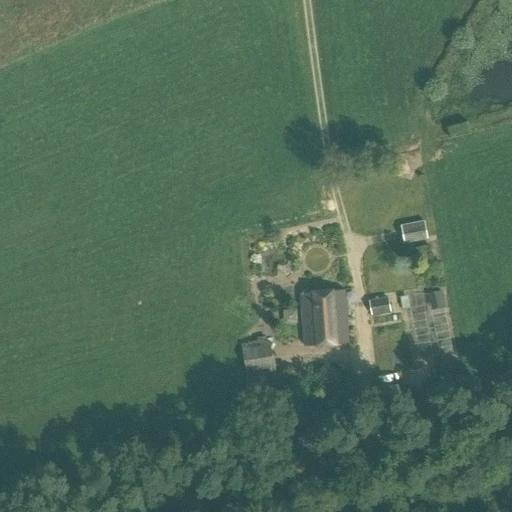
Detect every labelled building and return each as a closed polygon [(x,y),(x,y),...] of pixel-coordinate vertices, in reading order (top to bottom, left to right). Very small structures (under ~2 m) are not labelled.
[(400,224),(404,242),(426,237),(423,220),(400,224)] [(419,260),(429,258),(426,246),(416,248),(419,260)] [(325,292),(329,343),(348,342),(344,291),(325,292)] [(329,343),(325,292),(300,294),(304,345),(329,343)] [(388,297),(369,300),(372,316),(391,313),(388,297)] [(407,328),(403,313),(384,319),(388,333),(407,328)] [(242,347),(247,375),(275,371),(269,342),(242,347)] [(391,360),(419,357),(418,347),(389,351),(391,360)]
